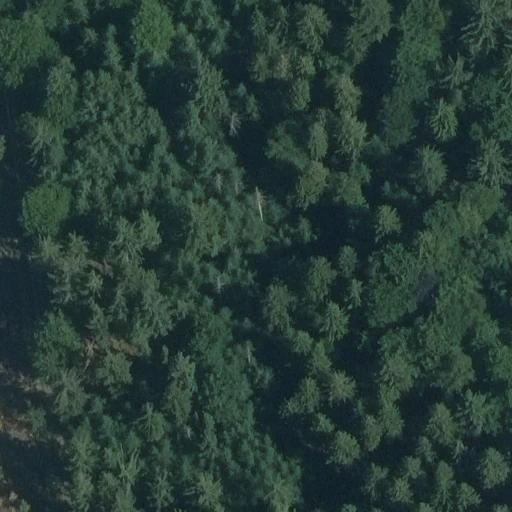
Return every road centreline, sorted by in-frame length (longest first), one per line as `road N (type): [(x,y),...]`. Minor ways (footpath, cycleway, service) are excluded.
road 1 (track): [(189,511),(271,348),(470,0)]
road 2 (track): [(71,511),(0,56)]
